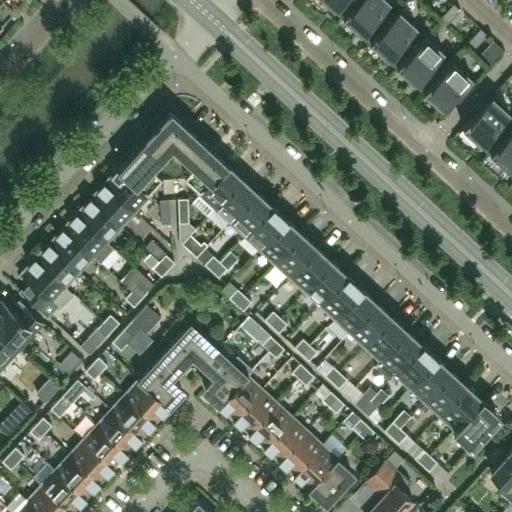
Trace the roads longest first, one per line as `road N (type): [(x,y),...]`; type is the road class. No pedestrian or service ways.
road 1 (residential): [(170,52),(511,369)]
road 2 (secondary): [(511,297),(207,14)]
road 3 (residential): [(511,234),(264,0)]
road 4 (residential): [(0,237),(170,52)]
road 5 (residential): [(136,511),(192,451),(258,511)]
